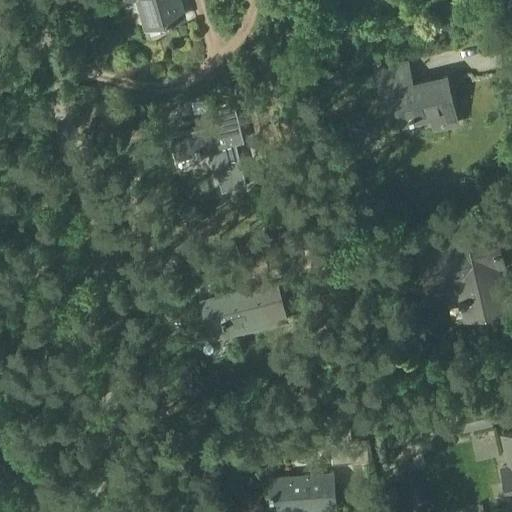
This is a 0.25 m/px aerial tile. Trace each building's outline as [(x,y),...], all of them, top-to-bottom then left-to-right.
[(120,0),(121,2),(129,0),(138,0),(145,27),(184,17),(179,0),(120,0)] [(376,71),(382,98),(395,95),(402,125),(432,119),(434,129),(459,124),(448,77),(411,86),(406,64),(376,71)] [(340,83),(336,70),(323,73),(326,86),(340,83)] [(205,127),(170,136),(175,156),(207,148),(213,175),(217,174),(221,192),(246,186),(236,145),(244,142),(235,105),(213,111),(202,114),(205,127)] [(418,246),(428,292),(459,285),(467,319),(505,310),(494,260),(502,259),(495,228),(487,230),(487,229),(446,238),(447,239),(418,246)] [(250,261),(255,282),(280,275),(275,254),(250,261)] [(275,281),(201,300),(211,339),(230,334),(285,320),(275,281)] [(457,408),(462,431),(492,423),(486,401),(457,408)] [(350,425),(330,427),(333,463),(352,462),(350,435),(350,425)] [(500,467),(508,500),(511,499),(511,431),(501,434),(508,465),(500,467)] [(268,478),(270,511),(286,511),(335,508),(332,473),(268,478)]
